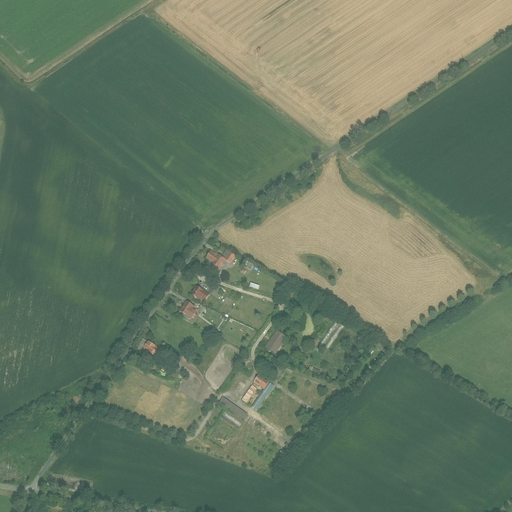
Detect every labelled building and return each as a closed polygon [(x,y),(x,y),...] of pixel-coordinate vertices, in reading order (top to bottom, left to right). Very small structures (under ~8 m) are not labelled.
[(227,260),(226,262),(231,264),(236,256),(227,251),(223,258),(227,260)] [(208,258),(214,263),(210,269),(218,274),(226,262),(227,260),(223,258),(218,254),(216,255),(212,252),(208,258)] [(216,284),(211,294),(219,297),(224,287),(216,284)] [(197,287),(192,295),(200,300),(201,298),(207,302),(212,296),(197,287)] [(181,312),(194,320),(198,313),(193,310),(195,308),(187,303),(181,312)] [(273,352),(277,354),(287,339),(277,333),(267,348),(273,352)] [(149,342),(145,349),(155,356),(160,349),(149,342)] [(180,358),(171,352),(168,357),(177,362),(180,358)] [(260,377),(255,383),(265,390),(270,383),(260,377)] [(275,387),(270,383),(265,390),(253,406),(258,410),(275,387)] [(257,389),(252,386),(242,401),(248,405),(257,389)] [(224,398),(221,403),(245,420),(249,415),(224,398)]
